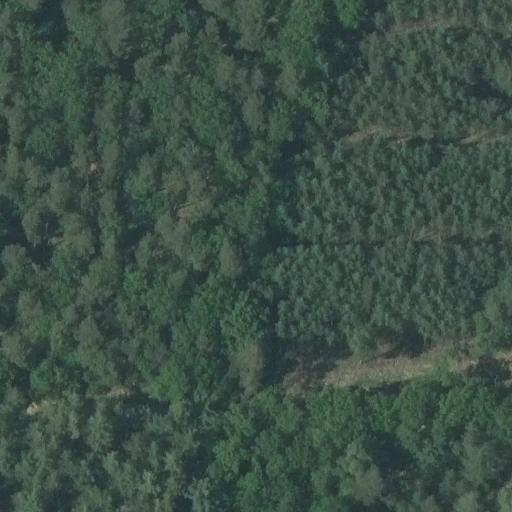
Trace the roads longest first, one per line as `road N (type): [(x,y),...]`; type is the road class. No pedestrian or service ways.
road 1 (track): [(200,397),(333,0)]
road 2 (track): [(200,397),(511,390)]
road 3 (track): [(200,397),(0,386)]
road 4 (track): [(359,511),(410,392)]
